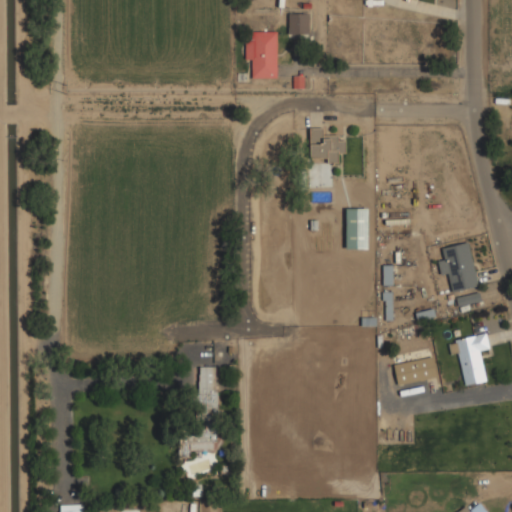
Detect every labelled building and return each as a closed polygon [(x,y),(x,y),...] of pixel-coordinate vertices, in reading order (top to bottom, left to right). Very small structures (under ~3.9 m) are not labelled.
[(288,32),(309,32),(309,11),(288,11),(288,32)] [(253,58),(253,76),(277,76),(277,29),(247,29),(247,58),(253,58)] [(310,126),(310,156),(326,156),(326,162),(338,162),(338,151),(345,151),(345,135),(323,135),(323,126),(310,126)] [(346,247),(368,247),(368,206),(346,206),(346,247)] [(479,285),(469,240),(444,246),(447,257),(438,259),(441,274),(449,272),(453,291),(479,285)] [(383,285),(393,284),(392,265),(382,265),(383,285)] [(457,306),(480,301),(478,291),(455,297),(457,306)] [(486,380),(481,351),(489,349),(487,332),(448,338),(451,354),(461,353),(466,383),(486,380)] [(398,384),(437,376),(433,355),(394,363),(398,384)] [(218,365),(198,365),(198,427),(180,427),(179,456),(191,456),(191,449),(217,449),(218,365)] [(488,511),(479,498),(457,511),(488,511)] [(85,511),(85,503),(58,503),(58,511),(85,511)]
